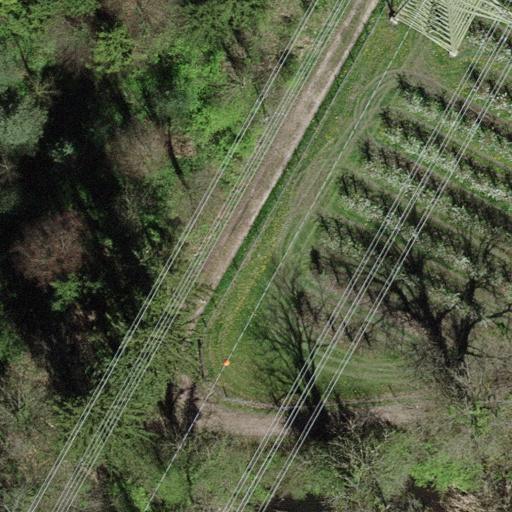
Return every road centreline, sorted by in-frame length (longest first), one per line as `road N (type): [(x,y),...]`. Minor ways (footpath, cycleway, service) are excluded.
road 1 (track): [(130,450),(375,0)]
road 2 (track): [(511,416),(130,450)]
